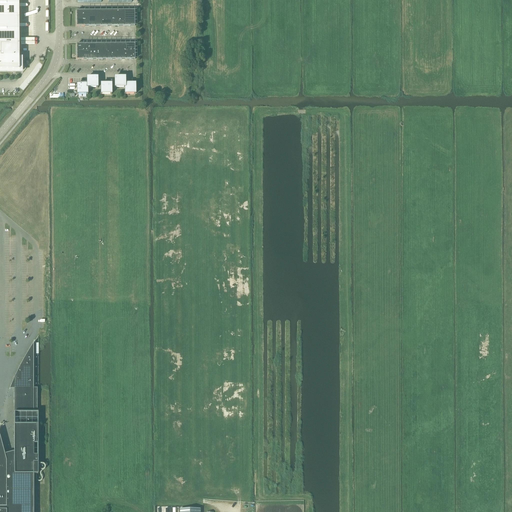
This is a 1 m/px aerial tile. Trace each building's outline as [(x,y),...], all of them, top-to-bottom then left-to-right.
[(18,0),(0,0),(0,70),(19,70),(18,0)] [(134,26),(134,11),(76,11),(76,27),(84,27),(84,26),(88,26),(88,27),(96,27),(96,26),(100,26),(100,27),(107,27),(107,26),(111,26),(111,27),(119,27),(119,26),(122,26),(122,27),(130,26),(134,26)] [(83,44),(76,45),(76,60),(83,60),(86,60),(93,60),(96,60),(102,60),(105,60),(112,60),(115,60),(122,60),(122,59),(124,59),(124,60),(131,60),(131,59),(134,59),(134,60),(135,60),(135,44),(134,44),(134,45),(131,45),(131,44),(124,44),(124,45),(121,45),(121,44),(115,44),(115,45),(112,45),(112,44),(105,44),(105,45),(102,45),(102,44),(96,44),(96,45),(93,45),(93,44),(86,44),(86,45),(83,45),(83,44)] [(97,78),(87,78),(87,84),(87,88),(97,88),(97,78)] [(125,78),(114,78),(114,83),(114,88),(115,88),(124,88),(125,88),(125,84),(125,78)] [(87,95),(87,88),(87,84),(77,85),(77,95),(87,95)] [(101,95),(101,94),(110,94),(110,95),(111,95),(111,84),(100,84),(100,95),(101,95)] [(125,88),(124,88),(124,95),(125,95),(125,94),(134,94),(134,95),(135,95),(135,84),(125,84),(125,88)] [(33,511),(33,474),(38,474),(38,455),(33,455),(33,444),(37,444),(37,388),(33,388),(33,344),(34,344),(34,342),(28,352),(24,359),(22,361),(21,364),(18,369),(16,375),(14,378),(13,381),(12,384),(9,389),(10,389),(14,389),(14,452),(0,455),(0,511),(33,511)]
